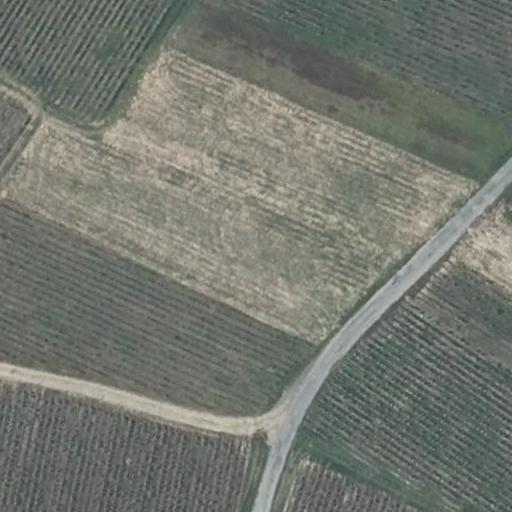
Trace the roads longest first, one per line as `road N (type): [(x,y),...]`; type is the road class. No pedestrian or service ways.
road 1 (unclassified): [(511,171),(334,346),(280,434),(262,511)]
road 2 (track): [(0,379),(280,434)]
road 3 (track): [(0,90),(98,135),(185,0)]
